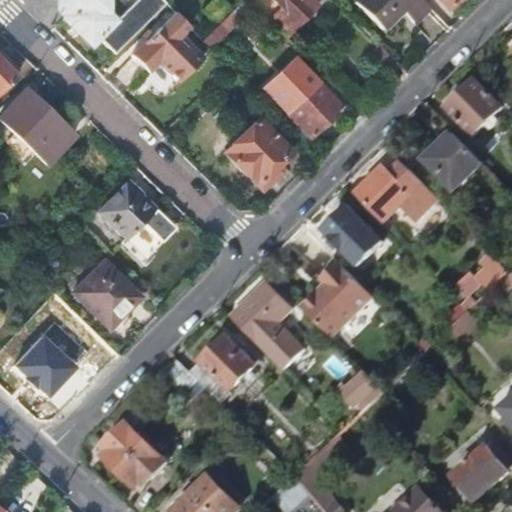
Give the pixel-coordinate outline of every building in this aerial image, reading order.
[(67,16),(65,21),(92,48),(99,40),(115,56),(166,6),(160,0),(139,0),(118,22),(111,15),(110,0),(55,0),(55,1),(62,2),(61,16),(67,16)] [(216,0),(204,13),(213,22),(227,9),(219,0),(216,0)] [(254,0),(252,3),(286,38),(319,5),(314,0),(254,0)] [(357,0),(355,3),(382,30),(402,10),(416,24),(431,8),(422,0),(357,0)] [(440,0),(449,9),(458,0),(440,0)] [(175,14),(159,30),(130,58),(148,76),(158,65),(178,86),(202,62),(180,39),(190,30),(175,14)] [(0,55),(0,93),(19,74),(0,55)] [(450,108),(477,137),(506,108),(479,80),(450,108)] [(287,93),(276,104),(310,141),(341,111),(315,84),(296,103),(287,93)] [(0,119),(0,120),(47,165),(71,139),(59,126),(61,124),(26,91),(0,119)] [(258,119),(223,152),(257,188),(291,155),(258,119)] [(457,135),(432,160),(460,189),(486,164),(457,135)] [(384,182),(379,176),(361,193),(389,223),(404,208),(420,224),(443,202),(406,164),(395,174),(394,173),(384,182)] [(389,167),(379,176),(384,182),(394,173),(389,167)] [(152,210),(126,184),(99,212),(126,239),(123,242),(143,262),(165,238),(145,219),(152,210)] [(353,208),(330,231),(363,265),(386,243),(353,208)] [(497,287),(511,272),(495,255),(485,265),(490,270),(481,279),(493,291),(497,287)] [(72,293),(109,331),(141,299),(103,261),(72,293)] [(331,286),(306,310),(336,339),(377,298),(342,262),(325,279),(331,286)] [(283,323),(297,309),(271,282),(235,318),(264,348),(287,372),(309,350),(283,323)] [(474,315),(458,331),(467,340),(483,324),(474,315)] [(86,324),(28,383),(47,402),(106,343),(86,324)] [(230,338),(194,374),(202,382),(208,388),(214,394),(225,383),(234,393),(264,362),(250,349),(246,353),(230,338)] [(169,372),(190,393),(202,382),(194,374),(181,360),(169,372)] [(368,373),(345,395),(359,408),(362,405),(381,386),(368,373)] [(225,383),(214,394),(225,405),(235,394),(234,393),(225,383)] [(381,386),(362,405),(368,411),(372,407),(387,392),(381,386)] [(208,388),(191,405),(197,411),(214,394),(208,388)] [(511,389),(495,404),(511,423),(511,389)] [(478,430),(492,446),(506,434),(493,419),(478,430)] [(131,426),(110,447),(115,451),(109,457),(125,472),(154,443),(149,438),(146,441),(131,426)] [(154,443),(125,472),(141,488),(147,483),(151,486),(170,465),(156,450),(159,447),(154,443)] [(331,446),(297,479),(304,487),(339,453),(331,446)] [(457,480),(478,503),(510,476),(490,450),(457,480)] [(213,477),(178,511),(241,511),(244,510),(213,477)] [(297,479),(278,497),(276,499),(289,511),(293,511),(312,495),(304,487),(297,479)] [(441,511),(423,491),(400,511),(441,511)] [(326,511),(343,511),(336,503),(326,511)]
